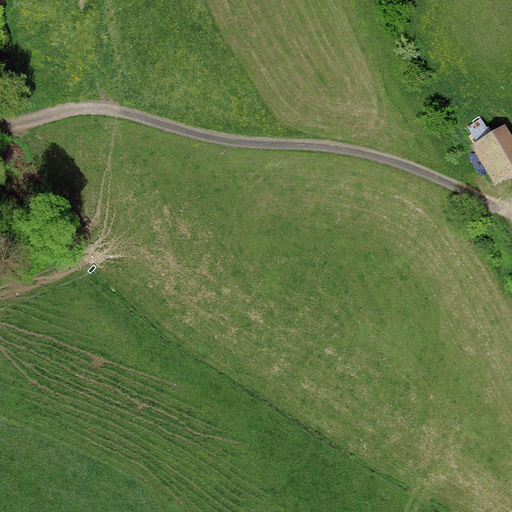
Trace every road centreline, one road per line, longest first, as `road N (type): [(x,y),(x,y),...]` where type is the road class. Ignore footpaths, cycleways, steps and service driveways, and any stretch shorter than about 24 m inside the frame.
road 1 (residential): [(0,120),(86,109),(223,140),(388,155),(511,205)]
road 2 (track): [(47,113),(86,199),(90,237),(69,272),(0,294)]
